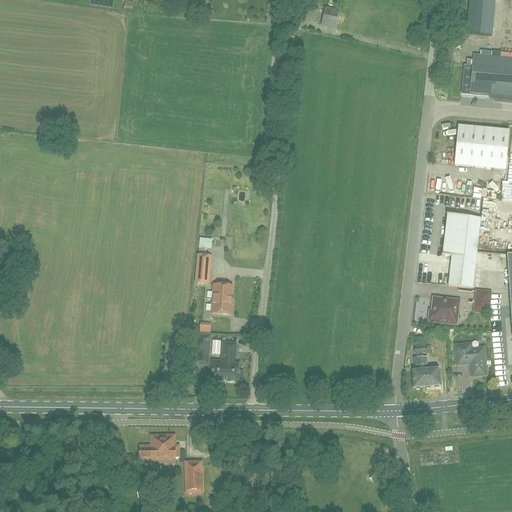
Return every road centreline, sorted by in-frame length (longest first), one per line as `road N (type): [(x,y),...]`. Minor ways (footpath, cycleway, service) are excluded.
road 1 (unclassified): [(395,411),(438,0)]
road 2 (secondary): [(395,411),(0,407)]
